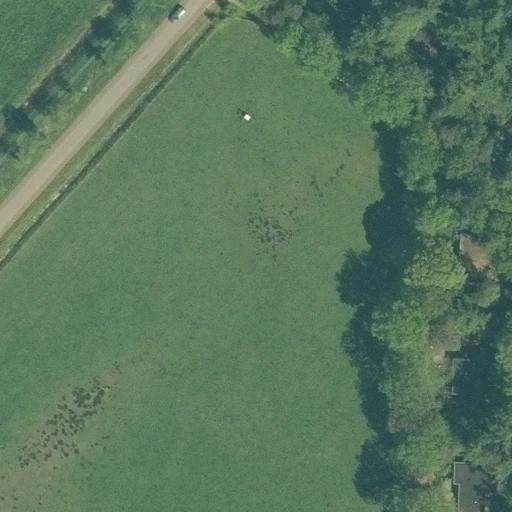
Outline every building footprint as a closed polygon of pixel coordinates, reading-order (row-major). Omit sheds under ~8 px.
[(423,17),(406,48),(437,65),(453,34),(423,17)] [(459,233),(456,281),(489,283),(492,235),(459,233)] [(483,311),(484,294),(466,293),(466,310),(483,311)] [(434,333),(434,347),(459,347),(459,334),(434,333)] [(452,359),(451,393),(477,394),(478,359),(452,359)] [(482,511),(483,492),(494,492),(495,464),(455,463),(455,482),(460,482),(459,492),(461,492),(460,511),(482,511)]
